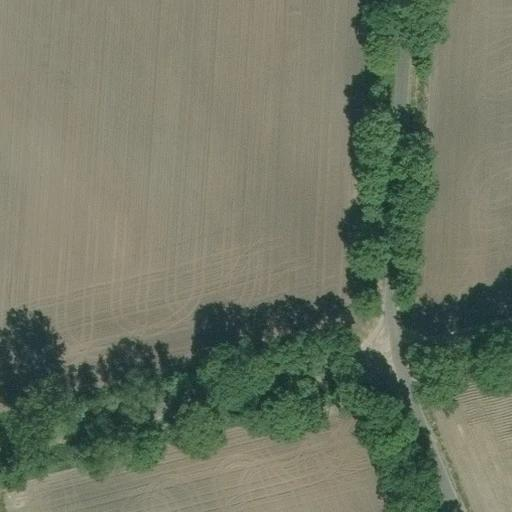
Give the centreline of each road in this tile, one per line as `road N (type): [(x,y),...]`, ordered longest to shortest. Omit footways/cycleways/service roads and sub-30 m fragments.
road 1 (residential): [(384,351),(0,438)]
road 2 (residential): [(384,351),(402,0)]
road 3 (residential): [(455,511),(384,351)]
road 4 (residential): [(384,351),(511,319)]
